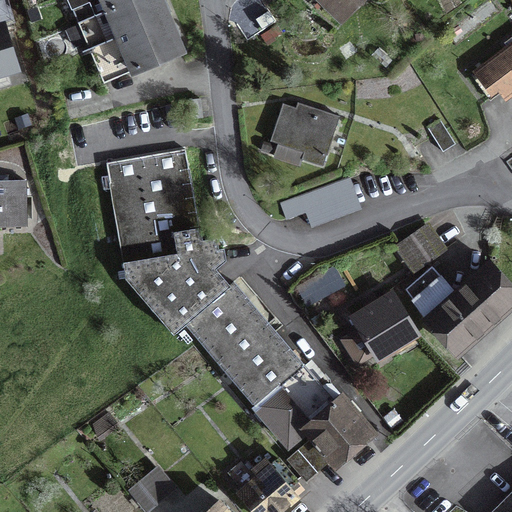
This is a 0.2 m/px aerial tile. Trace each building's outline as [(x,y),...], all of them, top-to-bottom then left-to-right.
[(69,0),(91,51),(105,45),(119,78),(183,51),(160,0),(69,0)] [(359,0),(321,0),(337,16),(352,0),(356,4),(359,0)] [(0,72),(16,68),(3,25),(0,26),(0,72)] [(511,36),(504,42),(508,47),(472,75),(489,98),(501,89),(507,96),(511,92),(511,36)] [(51,39),(46,44),(46,51),(51,57),(58,58),(64,54),(66,48),(64,41),(58,38),(51,39)] [(189,100),(191,118),(203,116),(200,98),(189,100)] [(323,165),(338,120),(283,102),(269,140),(303,152),(301,158),(323,165)] [(443,151),(456,143),(440,118),(427,126),(443,151)] [(105,163),(124,264),(191,250),(187,225),(200,224),(186,148),(105,163)] [(349,176),(300,195),(306,211),(311,226),(361,207),(349,176)] [(6,196),(5,182),(0,182),(0,228),(24,228),(24,196),(6,196)] [(286,218),(306,211),(300,195),(280,202),(286,218)] [(203,240),(200,224),(187,225),(191,250),(124,264),(127,277),(174,333),(186,324),(230,284),(217,267),(226,259),(224,248),(218,249),(216,237),(203,240)] [(398,246),(414,268),(443,248),(427,226),(398,246)] [(511,287),(491,263),(457,293),(432,266),(406,288),(428,319),(458,353),(511,304),(511,287)] [(326,292),(341,284),(334,269),(318,277),(326,292)] [(288,443),(307,428),(336,401),(235,280),(230,284),(186,324),(288,443)] [(374,352),(376,356),(417,330),(393,292),(352,317),(360,329),(344,339),(359,362),(374,352)] [(342,396),(336,401),(307,428),(336,463),(373,432),(342,396)] [(309,439),(298,449),(317,472),(329,462),(309,439)] [(286,459),(306,481),(317,472),(298,449),(286,459)] [(266,459),(254,469),(247,462),(232,475),(243,489),(239,493),(254,511),(278,511),(297,496),(289,486),(297,480),(279,459),(271,466),(266,459)] [(148,510),(166,496),(148,474),(131,489),(148,510)] [(511,511),(511,499),(498,511),(511,511)] [(229,511),(221,501),(208,511),(229,511)]
